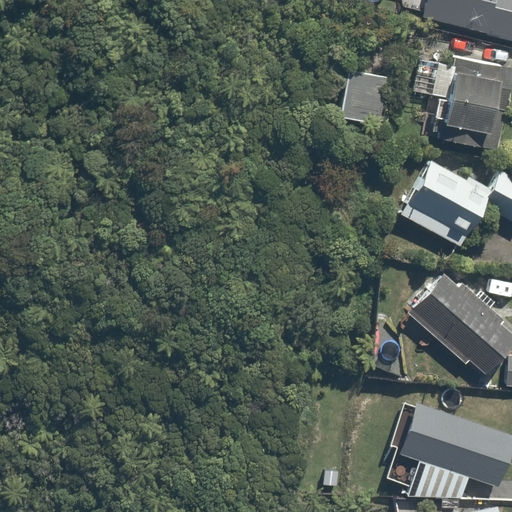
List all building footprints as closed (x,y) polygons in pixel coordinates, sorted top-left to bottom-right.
[(511,0),(423,0),(420,12),(511,37),(511,0)] [(511,66),(423,42),(410,89),(435,95),(424,135),(496,155),(511,96),(511,66)] [(392,79),(353,66),(335,119),(374,132),(392,79)] [(511,172),(502,167),(489,189),(429,156),(396,213),(460,249),(488,200),(511,213),(511,172)] [(511,333),(511,330),(443,274),(410,314),(480,372),(511,333)] [(511,455),(511,435),(402,399),(379,477),(406,485),(403,493),(461,500),(471,470),(503,481),(511,455)] [(500,511),(498,501),(450,511),(500,511)]
